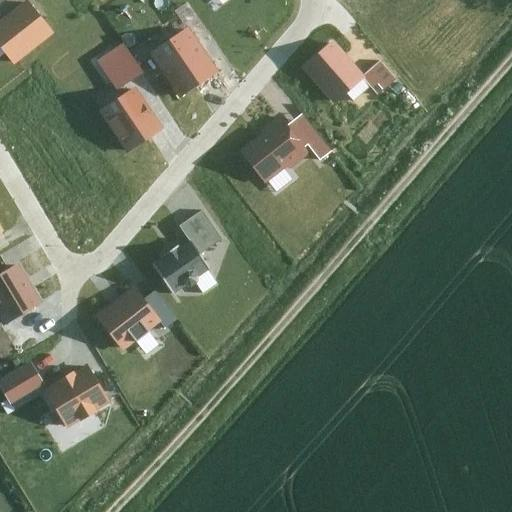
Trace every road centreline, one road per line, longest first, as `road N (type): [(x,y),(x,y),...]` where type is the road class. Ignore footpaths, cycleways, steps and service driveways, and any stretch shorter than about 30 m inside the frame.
road 1 (track): [(511,60),(110,511)]
road 2 (residential): [(303,0),(285,49),(75,284),(0,157)]
